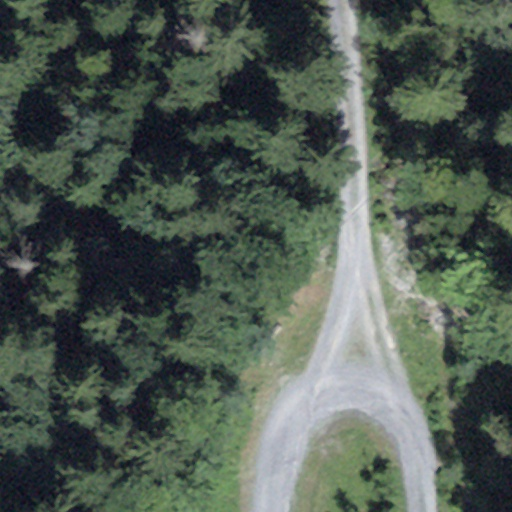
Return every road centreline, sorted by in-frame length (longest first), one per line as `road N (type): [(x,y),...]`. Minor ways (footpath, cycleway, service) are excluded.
road 1 (track): [(330,383),(357,224),(343,0)]
road 2 (track): [(427,511),(416,402),(379,382),(330,383)]
road 3 (track): [(264,511),(283,425),(301,395),(330,383)]
